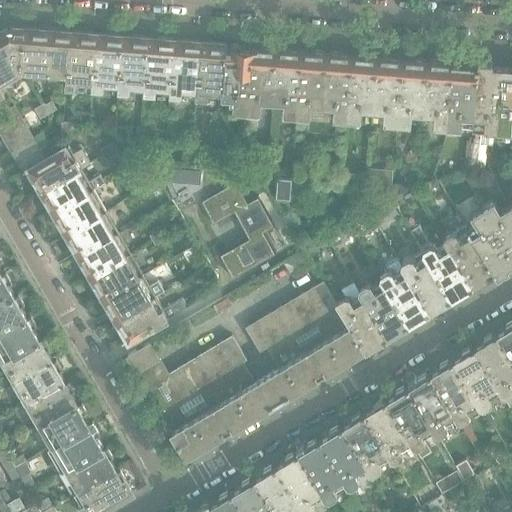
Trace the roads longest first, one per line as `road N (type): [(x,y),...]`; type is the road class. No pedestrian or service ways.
road 1 (residential): [(171,497),(511,291)]
road 2 (residential): [(171,497),(0,198)]
road 3 (residential): [(202,0),(511,22)]
